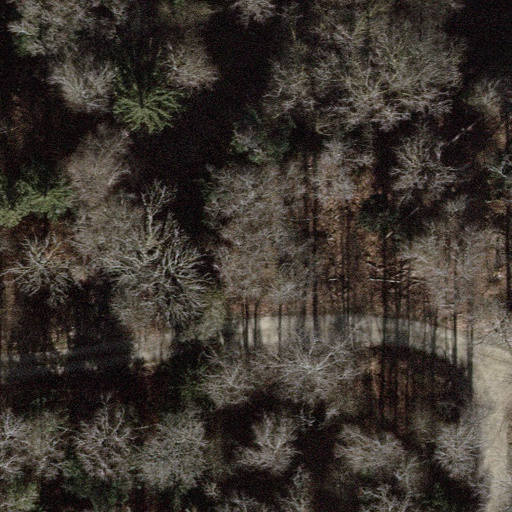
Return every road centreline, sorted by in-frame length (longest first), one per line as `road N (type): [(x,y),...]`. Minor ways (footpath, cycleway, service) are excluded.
road 1 (track): [(0,360),(154,348),(292,320),(374,324),(480,355)]
road 2 (track): [(487,511),(480,355)]
